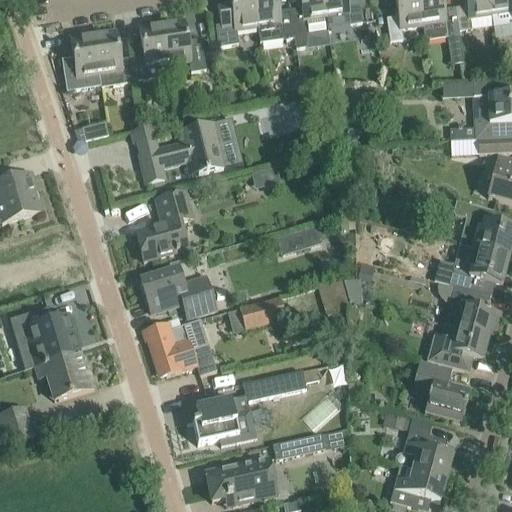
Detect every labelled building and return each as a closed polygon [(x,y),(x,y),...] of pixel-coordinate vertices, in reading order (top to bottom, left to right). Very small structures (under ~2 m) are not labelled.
[(221,28),(215,29),(218,50),(225,49),(238,47),(236,34),(257,31),(252,0),(229,0),(230,5),(218,7),(221,23),(221,28)] [(252,0),(257,31),(259,47),(294,41),(293,36),(289,13),(278,14),(275,0),(252,0)] [(299,0),(301,11),(289,13),(293,36),(294,41),(296,52),(305,51),(306,38),(328,34),(326,20),(322,0),(299,0)] [(322,0),(326,20),(327,31),(349,28),(362,26),(361,22),(358,2),(346,4),(345,0),(322,0)] [(394,0),(398,19),(386,21),(389,41),(389,45),(402,43),(401,32),(422,29),(417,0),(394,0)] [(417,0),(422,29),(424,43),(459,38),(458,34),(455,11),(443,12),(440,0),(417,0)] [(465,0),(467,9),(455,11),(458,34),(471,32),(493,29),(491,18),(488,0),(465,0)] [(488,0),(491,18),(493,29),(511,25),(511,1),(511,2),(511,0),(488,0)] [(190,75),(205,73),(202,50),(188,52),(183,22),(171,24),(171,26),(161,28),(169,79),(170,79),(169,75),(180,70),(179,66),(189,65),(190,75)] [(138,29),(143,59),(131,60),(135,84),(169,79),(161,28),(152,29),(151,27),(138,29)] [(100,89),(135,84),(131,60),(119,62),(115,33),(102,35),(102,37),(93,38),(100,89)] [(73,60),(61,62),(62,71),(66,95),(79,93),(100,89),(93,38),(83,40),(83,38),(70,40),(73,60)] [(488,100),(473,101),(474,131),(474,143),(511,141),(511,99),(507,99),(488,100)] [(366,117),(341,119),(343,147),(368,146),(366,117)] [(157,128),(131,135),(134,147),(136,146),(146,188),(164,184),(161,172),(194,164),(198,178),(224,171),(242,167),(231,122),(213,126),(198,130),(179,134),(182,149),(176,151),(175,149),(159,153),(156,142),(160,141),(157,128)] [(105,127),(82,133),(85,146),(108,140),(105,127)] [(511,141),(474,143),(450,144),(450,159),(511,156),(511,141)] [(374,155),(359,154),(357,174),(372,176),(374,155)] [(487,201),(511,207),(511,164),(498,161),(487,201)] [(1,227),(40,216),(28,178),(0,185),(0,208),(2,208),(7,224),(1,226),(1,227)] [(185,196),(175,199),(156,204),(162,229),(135,236),(143,265),(162,260),(187,253),(179,225),(191,222),(185,196)] [(455,205),(452,217),(453,219),(465,222),(458,248),(475,253),(509,261),(511,248),(511,233),(509,232),(489,227),(492,214),(473,209),(469,208),(455,205)] [(316,230),(297,236),(302,253),(321,247),(316,230)] [(475,282),(494,287),(501,289),(509,261),(475,253),(470,269),(454,264),(448,288),(454,290),(491,300),(491,299),(471,294),(475,282)] [(187,322),(215,313),(205,281),(182,288),(177,273),(140,284),(150,317),(182,307),(187,322)] [(322,312),(361,311),(360,284),(321,286),(322,312)] [(454,290),(449,306),(443,328),(488,340),(494,317),(481,313),(485,298),(491,300),(454,290)] [(279,299),(238,310),(245,333),(285,322),(279,299)] [(48,311),(8,323),(24,374),(35,370),(79,357),(67,319),(52,323),(48,311)] [(166,380),(185,374),(197,370),(200,380),(216,374),(200,322),(170,332),(168,326),(143,334),(144,336),(146,335),(157,369),(162,368),(166,380)] [(440,342),(433,340),(426,365),(433,367),(464,375),(468,360),(482,363),(488,340),(443,328),(440,342)] [(79,357),(35,370),(38,380),(46,378),(54,404),(74,398),(93,392),(88,374),(87,374),(87,375),(84,376),(82,368),(79,357)] [(426,365),(424,365),(419,363),(412,389),(430,393),(424,416),(442,421),(461,426),(469,395),(447,389),(450,377),(439,374),(440,369),(464,375),(433,367),(426,365)] [(220,450),(240,446),(255,443),(247,406),(306,393),(304,385),(315,383),(313,373),(240,388),(243,400),(195,410),(195,413),(184,415),(187,429),(193,427),(197,449),(219,444),(220,450)] [(0,419),(0,448),(32,439),(24,412),(0,419)] [(425,452),(429,439),(432,427),(412,421),(411,423),(385,417),(382,429),(408,436),(402,457),(401,457),(398,469),(399,470),(446,482),(452,459),(425,452)] [(270,449),(273,465),(348,448),(348,433),(321,439),(320,438),(270,449)] [(232,509),(275,500),(267,463),(205,476),(211,505),(231,501),(232,509)] [(440,506),(446,482),(399,470),(396,482),(389,505),(409,511),(413,498),(440,506)]
